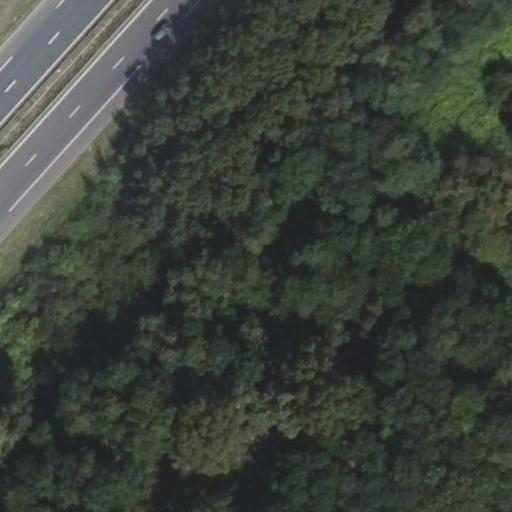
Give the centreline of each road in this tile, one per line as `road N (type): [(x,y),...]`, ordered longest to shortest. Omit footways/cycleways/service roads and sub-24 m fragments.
road 1 (motorway): [(0,195),(175,0)]
road 2 (motorway): [(85,0),(0,95)]
